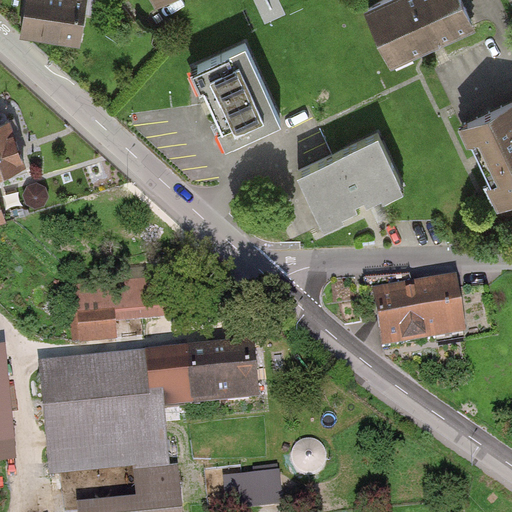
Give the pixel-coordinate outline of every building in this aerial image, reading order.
[(26,0),(20,32),(79,43),(87,0),(26,0)] [(472,20),(462,0),(385,0),(371,7),(394,57),(435,37),(472,20)] [(281,122),(247,47),(196,70),(230,145),(281,122)] [(511,103),(466,124),(481,159),(499,200),(511,193),(511,103)] [(10,123),(0,125),(0,175),(24,169),(10,123)] [(404,185),(379,133),(301,170),(326,222),(364,203),(404,185)] [(72,291),(77,343),(117,339),(115,315),(175,309),(172,282),(72,291)] [(368,296),(375,296),(383,346),(464,334),(456,288),(415,295),(410,282),(367,284),(368,296)] [(156,415),(261,406),(257,355),(152,363),(156,415)] [(156,415),(152,363),(43,372),(52,475),(160,466),(156,415)] [(183,511),(179,473),(137,478),(141,508),(108,511),(183,511)] [(280,473),(224,479),(228,511),(284,504),(280,473)]
